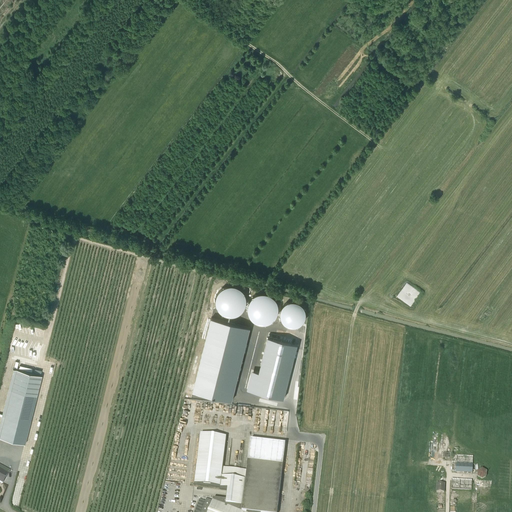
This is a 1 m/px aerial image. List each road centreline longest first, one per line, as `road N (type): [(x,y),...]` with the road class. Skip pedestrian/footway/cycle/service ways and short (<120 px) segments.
road 1 (track): [(0,203),(311,292),(294,452)]
road 2 (track): [(511,344),(358,305),(327,511)]
road 3 (unknown): [(184,496),(193,435),(203,422),(259,427),(291,442),(290,511)]
road 4 (track): [(374,141),(192,0)]
road 5 (track): [(149,248),(286,73)]
road 6 (track): [(154,259),(74,240),(38,363)]
